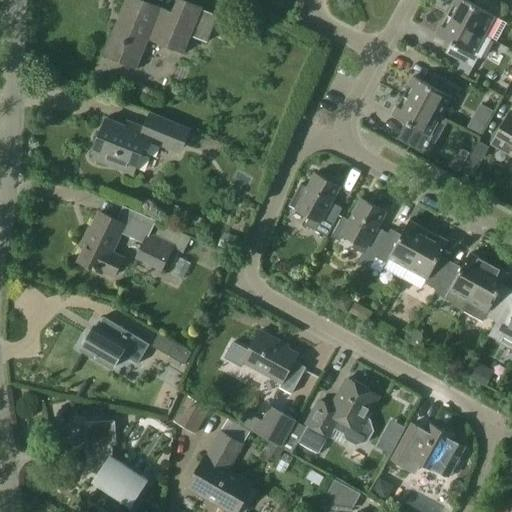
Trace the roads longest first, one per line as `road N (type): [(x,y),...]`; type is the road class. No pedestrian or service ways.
road 1 (residential): [(471,511),(488,448),(480,408),(271,293),(260,279),(254,257),(293,168),(309,150),(342,137)]
road 2 (residential): [(9,511),(1,311),(20,159),(24,0)]
road 3 (residential): [(511,231),(342,137)]
